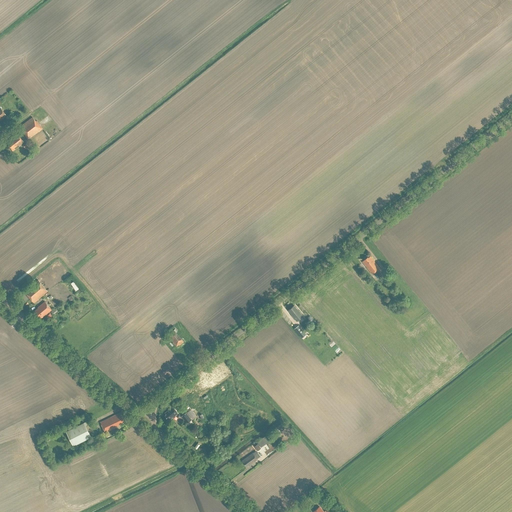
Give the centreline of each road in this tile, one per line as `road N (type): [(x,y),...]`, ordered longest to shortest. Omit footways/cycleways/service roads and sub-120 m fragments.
road 1 (unclassified): [(151,413),(162,394),(511,116)]
road 2 (unclassified): [(151,413),(129,408),(0,296)]
road 3 (unclassified): [(249,511),(166,440),(151,413)]
